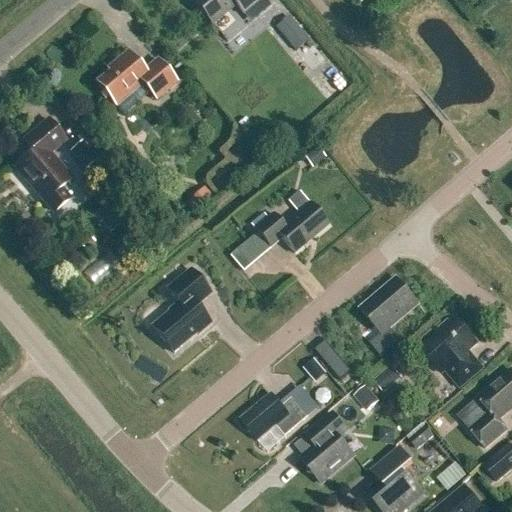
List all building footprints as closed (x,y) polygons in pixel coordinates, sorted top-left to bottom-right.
[(197,0),(193,4),(212,27),(235,8),(242,16),(261,0),(197,0)] [(324,59),(287,15),(274,26),(295,51),(294,52),(309,71),(324,59)] [(127,54),(115,64),(117,67),(96,85),(115,108),(142,85),(149,94),(156,102),(176,85),(159,65),(146,76),(127,54)] [(44,205),(52,213),(70,197),(63,189),(67,185),(55,171),(60,167),(50,156),(65,143),(47,121),(23,142),(33,154),(17,167),(28,179),(28,184),(32,188),(30,189),(44,205)] [(68,154),(83,171),(96,160),(81,143),(68,154)] [(304,157),(312,167),(325,156),(317,146),(304,157)] [(83,188),(88,194),(96,187),(90,181),(83,188)] [(188,199),(198,211),(213,198),(203,187),(188,199)] [(452,211),(471,198),(465,191),(447,204),(452,211)] [(309,205),(283,227),(272,215),(254,231),(270,249),(281,240),(294,255),(328,227),(309,205)] [(113,213),(101,223),(109,232),(121,222),(113,213)] [(210,326),(196,308),(210,296),(189,271),(166,290),(178,304),(168,312),(169,313),(151,328),(173,355),(197,335),(198,336),(210,326)] [(397,280),(361,311),(381,336),(369,346),(380,359),(400,342),(389,330),(418,305),(397,280)] [(448,323),(436,334),(438,335),(421,350),(442,375),(445,371),(460,389),(482,370),(468,353),(477,345),(456,321),(450,325),(448,323)] [(304,370),(314,382),(324,374),(313,361),(304,370)] [(335,361),(327,367),(340,382),(348,376),(335,361)] [(462,423),(485,450),(506,432),(498,422),(511,410),(511,372),(478,400),(483,405),(462,423)] [(382,375),(373,383),(383,395),(392,388),(382,375)] [(379,404),(367,389),(355,399),(367,413),(379,404)] [(282,409),(271,396),(241,421),(259,443),(277,428),(285,438),(309,418),(293,400),(282,409)] [(314,476),(321,485),(354,458),(338,439),(347,432),(333,415),(310,434),(317,442),(316,447),(301,461),(308,470),(308,475),(314,476)] [(408,440),(417,450),(434,436),(425,426),(408,440)] [(484,468),(497,483),(511,470),(511,449),(510,446),(484,468)] [(389,494),(375,505),(380,511),(404,511),(424,495),(404,472),(412,464),(400,450),(372,474),(389,494)] [(451,495),(475,482),(464,461),(440,475),(451,495)] [(483,511),(484,511),(465,489),(439,510),(440,511),(483,511)]
